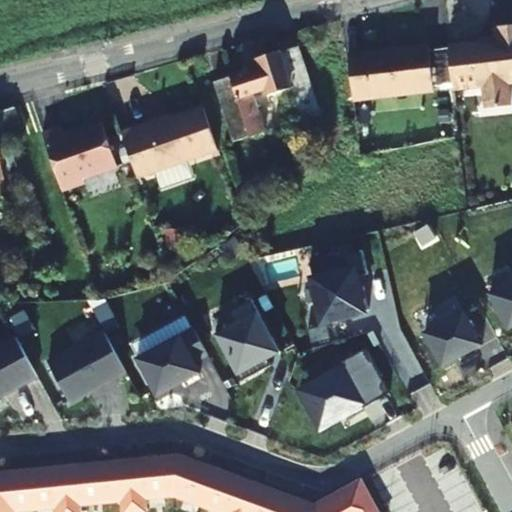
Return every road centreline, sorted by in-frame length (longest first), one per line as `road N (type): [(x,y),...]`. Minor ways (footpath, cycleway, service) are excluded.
road 1 (residential): [(0,447),(176,431),(311,480),(466,403)]
road 2 (residential): [(339,0),(0,86)]
